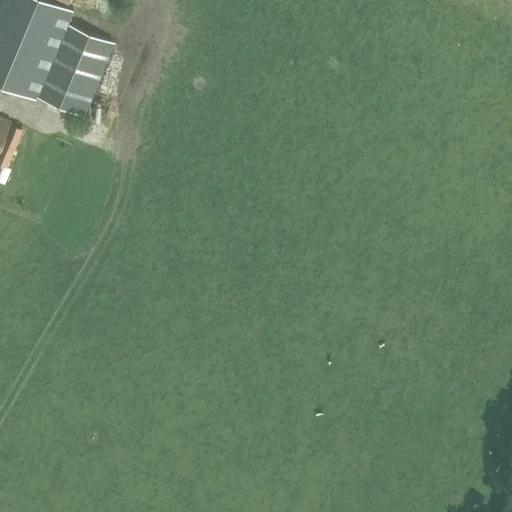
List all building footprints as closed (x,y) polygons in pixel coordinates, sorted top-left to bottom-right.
[(21,0),(0,51),(0,78),(36,93),(66,21),(72,6),(56,0),(21,0)] [(36,93),(83,113),(113,40),(66,21),(36,93)] [(0,147),(11,120),(0,115),(0,147)] [(23,127),(13,123),(13,124),(0,156),(0,157),(7,161),(9,162),(19,139),(23,127)] [(0,179),(3,181),(10,164),(8,163),(0,160),(0,179)]
